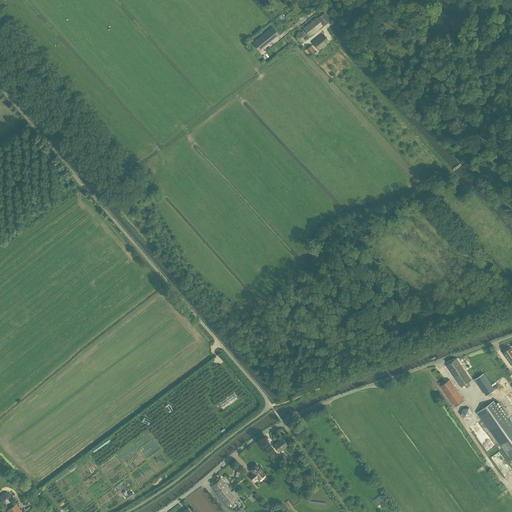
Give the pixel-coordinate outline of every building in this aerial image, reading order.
[(317,19),(316,18),(303,28),(309,35),(323,25),(324,26),(331,20),(329,18),(325,13),(319,18),(317,19)] [(258,49),(278,33),(272,26),(252,43),(258,49)] [(298,32),(296,37),(299,42),(304,41),(306,36),(303,31),(298,32)] [(313,42),(319,49),(326,43),(327,43),(326,41),(327,41),(323,35),(320,38),(319,37),(313,42)] [(511,348),(511,347),(503,353),(511,364),(511,348)] [(457,358),(447,365),(461,387),(471,380),(457,358)] [(486,395),(495,390),(483,373),(475,379),(486,395)] [(464,400),(449,379),(441,385),(455,406),(464,400)] [(511,460),(511,425),(504,415),(494,400),(477,412),(511,462),(511,460)] [(463,408),(460,414),(464,419),(470,418),(473,413),(469,408),(463,408)] [(279,450),(287,444),(282,438),(274,444),(279,450)] [(289,462),(284,455),(280,458),(285,465),(289,462)] [(253,472),(249,475),(254,481),(257,477),(258,479),(265,473),(262,470),(263,468),(261,465),(259,467),(257,464),(250,469),(253,472)] [(221,478),(212,486),(227,505),(237,497),(235,495),(237,493),(234,489),(232,491),(221,478)] [(9,511),(22,511),(16,503),(7,509),(9,511)]
